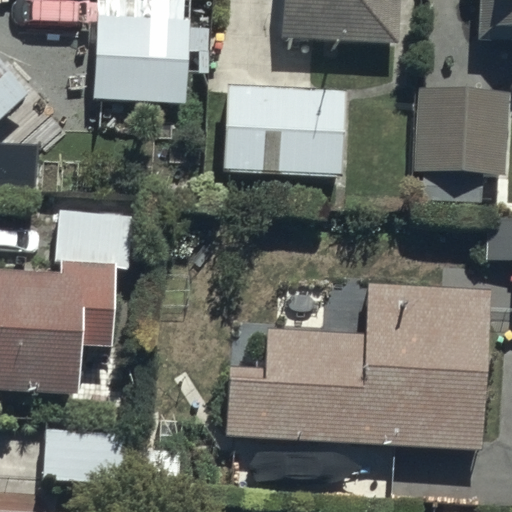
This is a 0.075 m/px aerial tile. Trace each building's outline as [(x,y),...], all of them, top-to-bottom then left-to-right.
[(169,1),(160,0),(149,0),(149,29),(92,27),(89,112),(185,116),(186,84),(205,85),(207,40),(189,39),(189,35),(168,34),(169,1)] [(396,57),(398,0),(282,0),(281,52),(396,57)] [(511,0),(478,0),(475,55),(511,57),(511,0)] [(0,135),(24,114),(0,86),(0,135)] [(338,99),(219,98),(218,191),(338,192),(338,99)] [(507,104),(416,101),(412,186),(420,187),(418,213),(460,215),(461,195),(503,191),(507,104)] [(22,274),(21,289),(0,287),(0,411),(74,416),(77,363),(109,365),(115,285),(126,285),(127,209),(55,208),(54,274),(22,274)] [(475,441),(479,305),(364,299),(363,347),(268,345),(267,377),(220,376),(218,434),(475,441)] [(122,497),(123,438),(42,437),(41,496),(122,497)]
